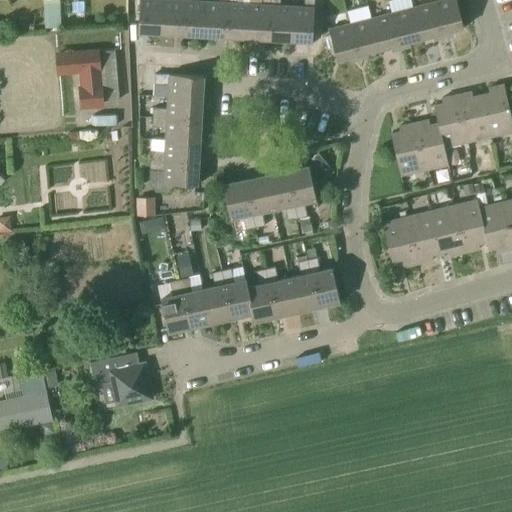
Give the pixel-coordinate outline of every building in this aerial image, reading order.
[(160,34),(162,0),(140,0),(138,35),(139,35),(139,32),(160,34)] [(182,37),(184,0),(162,0),(160,34),(182,35),(181,37),(182,37)] [(204,36),(206,1),(194,1),(193,0),(184,0),(182,37),(182,35),(204,36)] [(226,40),(227,0),(218,0),(218,2),(206,1),(204,36),(225,37),(225,40),(226,40)] [(247,39),(249,4),(237,3),(237,0),(227,0),(226,40),(226,37),(247,39)] [(269,42),(271,0),(261,0),(261,5),(249,4),(247,39),(269,40),(268,42),(269,42)] [(291,41),(292,6),(280,6),(280,0),(271,0),(269,42),(269,40),(291,41)] [(312,45),(314,25),(314,0),(304,0),(304,7),(292,6),(291,41),(312,42),(312,45)] [(443,0),(434,2),(443,38),(453,36),(452,31),(464,28),(456,0),(443,0)] [(434,41),(443,38),(434,2),(413,8),(421,39),(433,36),(434,41)] [(410,42),(421,39),(413,8),(392,13),(402,49),(411,47),(410,42)] [(392,51),(402,49),(392,13),(371,19),(380,50),(391,47),(392,51)] [(368,53),(380,50),(371,19),(350,24),(360,60),(369,57),(368,53)] [(351,62),(360,60),(350,24),(329,30),(337,61),(349,58),(351,62)] [(103,107),(98,52),(57,55),(58,74),(82,73),(84,88),(80,89),(81,109),(103,107)] [(207,76),(184,75),(156,73),(155,83),(169,84),(168,96),(203,98),(204,77),(206,77),(207,76)] [(481,95),(493,145),(511,140),(511,119),(504,84),(488,88),(490,93),(481,95)] [(493,145),(481,95),(473,97),(472,92),(457,95),(469,150),(493,145)] [(469,150),(457,95),(442,98),(443,104),(434,106),(438,123),(446,155),(469,150)] [(202,119),(203,98),(168,96),(168,108),(154,107),(153,117),(204,120),(204,119),(202,119)] [(204,120),(153,117),(153,127),(167,127),(166,140),(200,142),(202,120),(204,120)] [(446,155),(438,123),(430,125),(429,120),(414,123),(424,170),(448,165),(446,155)] [(400,176),(424,170),(414,123),(399,127),(400,132),(391,134),(400,176)] [(199,163),(200,142),(166,140),(165,151),(151,150),(151,160),(202,163),(199,163)] [(202,164),(202,163),(151,160),(149,184),(155,192),(165,192),(174,186),(174,184),(198,185),(199,163),(202,164)] [(317,200),(314,185),(309,166),(297,169),(296,168),(295,168),(295,169),(288,171),(298,218),(307,216),(304,203),(317,200)] [(288,220),(298,218),(288,171),(280,172),(280,171),(278,172),(278,173),(266,175),(274,209),(285,207),(288,220)] [(262,212),(274,209),(266,175),(254,178),(254,177),(253,177),(253,178),(245,180),(256,227),(265,225),(262,212)] [(246,230),(256,227),(245,180),(237,182),(237,181),(236,181),(236,182),(223,185),(231,219),(243,216),(246,230)] [(486,199),(487,184),(466,184),(466,199),(486,199)] [(136,199),(136,217),(155,217),(155,199),(136,199)] [(511,199),(502,202),(511,242),(511,199)] [(479,208),(478,200),(454,205),(465,252),(480,249),(479,244),(487,242),(479,208)] [(498,253),(511,249),(511,242),(502,202),(479,208),(487,242),(489,249),(497,247),(498,253)] [(450,256),(465,252),(454,205),(431,211),(441,253),(449,251),(450,256)] [(418,263),(407,217),(405,209),(381,214),(393,264),(402,262),(403,267),(418,263)] [(432,255),(441,253),(431,211),(407,217),(418,263),(434,260),(432,255)] [(195,275),(190,254),(177,257),(182,278),(195,275)] [(340,302),(333,268),(321,271),(318,257),(308,259),(319,307),(326,305),(327,306),(328,306),(328,305),(340,302)] [(311,309),(319,307),(308,259),(298,261),(301,275),(290,278),(297,312),(309,309),(310,310),(311,310),(311,309)] [(297,312),(290,278),(278,280),(275,266),(266,269),(276,316),(284,315),(284,316),(286,315),(286,314),(297,312)] [(248,287),(247,279),(234,282),(231,268),(222,270),(232,318),(240,316),(240,317),(242,317),(242,316),(253,314),(254,313),(248,287)] [(269,318),(276,316),(266,269),(256,271),(259,285),(248,287),(254,313),(253,314),(255,321),(267,318),(267,319),(269,319),(269,318)] [(225,320),(232,318),(222,270),(212,272),(215,286),(204,289),(211,323),(223,320),(224,321),(225,321),(225,320)] [(211,323),(204,289),(192,291),(189,278),(180,280),(190,327),(198,326),(198,327),(200,326),(199,325),(211,323)] [(182,329),(190,327),(180,280),(158,285),(169,332),(181,329),(181,330),(183,330),(182,329)] [(132,402),(152,398),(148,380),(147,380),(144,364),(140,365),(137,352),(90,362),(95,384),(112,380),(117,401),(131,398),(132,402)] [(52,419),(50,412),(46,392),(0,401),(0,427),(1,430),(52,419)]
